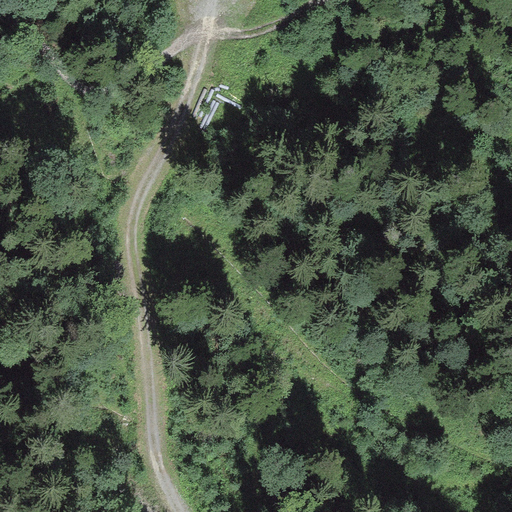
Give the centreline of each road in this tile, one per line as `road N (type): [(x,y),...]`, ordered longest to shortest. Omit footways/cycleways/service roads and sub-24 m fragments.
road 1 (track): [(213,0),(176,127),(135,209),(154,457),(181,511)]
road 2 (track): [(0,10),(87,87),(109,89),(144,79),(206,37),(275,25),(316,0)]
